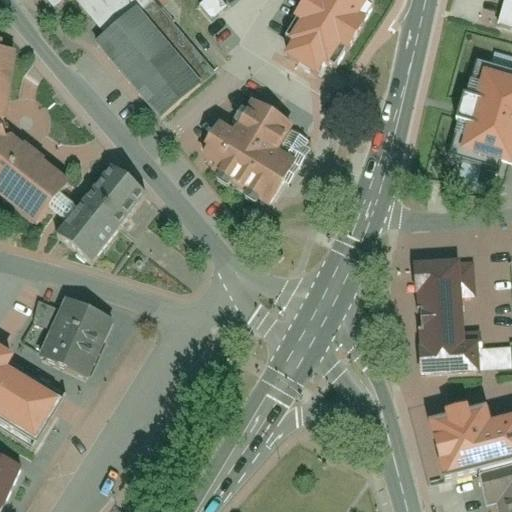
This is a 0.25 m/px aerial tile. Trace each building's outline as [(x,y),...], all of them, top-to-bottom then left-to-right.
[(70,43),(137,120),(186,78),(128,10),(139,0),(41,0),(46,5),(51,0),(63,0),(88,28),(70,43)] [(210,22),(225,10),(217,0),(208,0),(199,7),(210,22)] [(367,7),(370,3),(365,0),(307,0),(282,40),(292,47),(284,59),(315,78),(325,63),(337,70),(374,11),(367,7)] [(511,0),(510,0),(502,33),(511,35),(511,0)] [(0,204),(24,224),(59,179),(0,132),(0,77),(7,44),(0,42),(0,204)] [(510,170),(511,161),(511,87),(478,78),(456,155),(510,170)] [(210,175),(265,208),(299,151),(284,142),(291,130),(247,104),(229,134),(217,127),(202,153),(207,156),(202,165),(212,171),(210,175)] [(88,267),(144,200),(111,172),(55,239),(88,267)] [(460,266),(412,269),(418,360),(466,357),(460,266)] [(19,360),(75,385),(102,325),(48,301),(0,279),(0,317),(32,332),(19,360)] [(0,436),(29,451),(50,410),(57,397),(15,375),(10,385),(0,380),(0,436)] [(446,481),(488,470),(473,412),(431,422),(446,481)] [(511,470),(492,476),(499,502),(511,498),(511,470)] [(501,511),(511,511),(511,498),(499,502),(501,511)]
